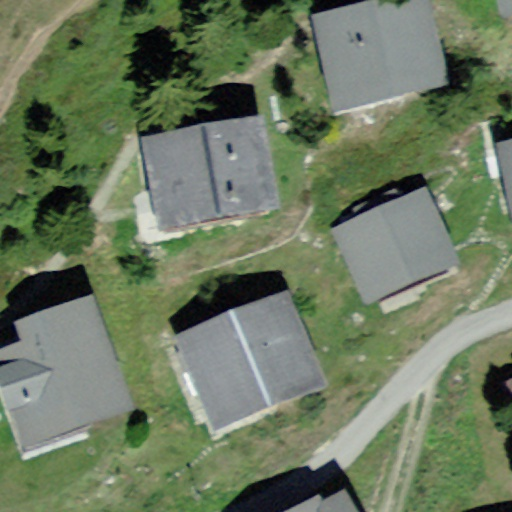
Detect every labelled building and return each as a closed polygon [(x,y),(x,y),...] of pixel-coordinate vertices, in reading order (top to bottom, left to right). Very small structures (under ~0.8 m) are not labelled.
[(416,8),(326,29),(343,103),(434,81),(416,8)] [(253,134),(154,150),(160,184),(172,182),(179,220),(266,206),(253,134)] [(511,154),(511,155),(509,143),(494,146),(501,175),(511,171),(511,154)] [(442,261),(418,205),(410,188),(394,195),(375,203),(355,211),(359,231),(347,236),(371,291),(442,261)] [(280,312),(191,347),(217,413),(269,393),(271,399),(308,383),(280,312)] [(82,313),(47,325),(29,332),(40,363),(8,375),(30,438),(116,408),(95,346),(94,346),(82,313)]
